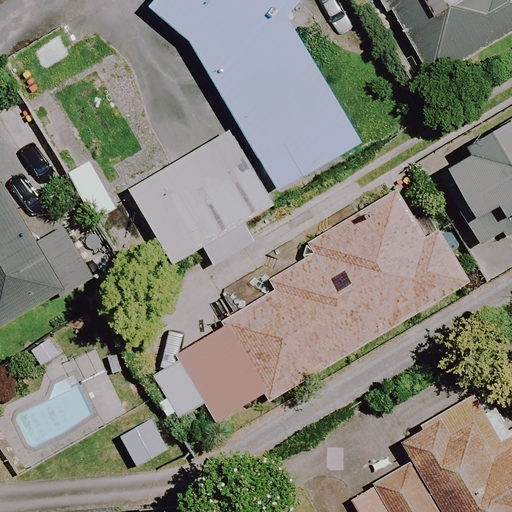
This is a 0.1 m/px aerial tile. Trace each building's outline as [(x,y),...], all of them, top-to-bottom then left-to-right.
[(181,280),(361,172),(277,34),(240,0),(180,0),(152,30),(210,87),(244,140),(135,208),(181,280)] [(511,0),(403,0),(450,84),(511,50),(511,0)] [(511,126),(438,172),(474,231),(511,207),(511,126)] [(91,161),(68,174),(95,224),(119,212),(91,161)] [(35,241),(6,190),(0,193),(0,332),(91,282),(60,227),(35,241)] [(428,239),(401,194),(312,247),(317,255),(264,287),(273,302),(153,374),(181,421),(207,406),(219,426),(269,396),(274,403),(471,285),(440,232),(428,239)] [(511,511),(511,432),(510,433),(488,391),(399,439),(413,466),(352,499),(358,511),(511,511)]
